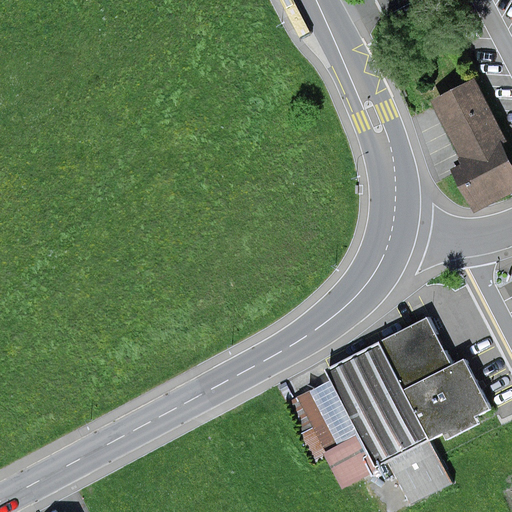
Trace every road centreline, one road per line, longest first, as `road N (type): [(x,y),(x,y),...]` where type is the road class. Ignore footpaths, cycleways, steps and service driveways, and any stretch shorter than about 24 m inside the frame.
road 1 (tertiary): [(390,229),(375,271),(319,328),(0,501)]
road 2 (tertiary): [(390,229),(394,168),(315,0)]
